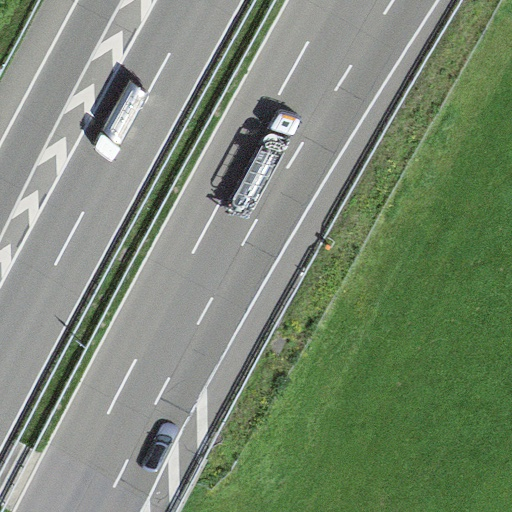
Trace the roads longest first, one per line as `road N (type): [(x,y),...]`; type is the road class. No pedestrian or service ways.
road 1 (motorway): [(81,511),(256,184),(367,0)]
road 2 (motorway): [(184,0),(51,224)]
road 3 (motorway): [(158,0),(51,224)]
